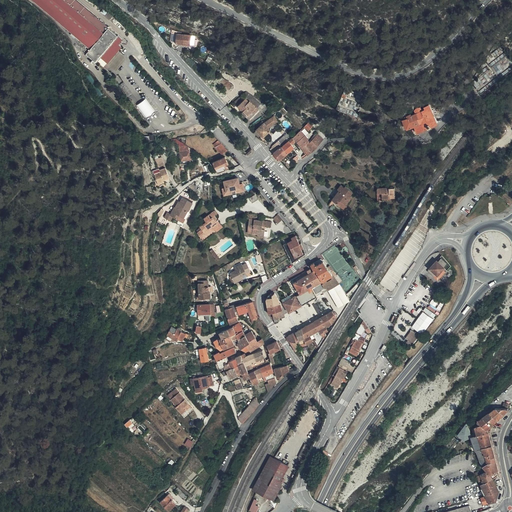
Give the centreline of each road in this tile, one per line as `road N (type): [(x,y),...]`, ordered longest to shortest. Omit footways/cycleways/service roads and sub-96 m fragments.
road 1 (tertiary): [(211,0),(331,61),(381,76),(420,66),(486,0)]
road 2 (primary): [(471,270),(458,307),(377,404),(314,511)]
road 3 (primary): [(320,511),(383,407),(491,279)]
road 4 (tertiary): [(263,153),(119,0)]
road 5 (residential): [(302,366),(236,441),(202,511)]
road 6 (tertiary): [(302,366),(260,297),(313,254)]
road 7 (track): [(443,123),(444,109),(511,10)]
road 8 (tertiary): [(394,306),(331,415)]
